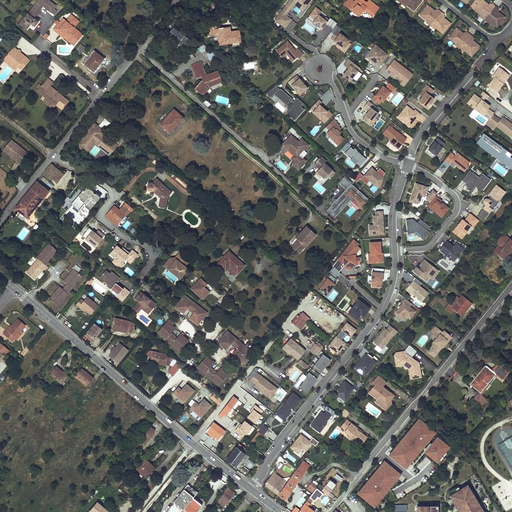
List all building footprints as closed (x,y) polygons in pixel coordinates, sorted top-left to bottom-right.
[(38,0),(32,7),(38,12),(43,6),(45,8),(47,10),(51,13),(57,6),(49,0),(38,0)] [(311,0),(290,0),(287,6),(291,9),(295,3),(297,0),(306,7),(308,5),(307,4),(308,3),(309,3),(311,0)] [(303,10),(306,7),(297,0),(295,3),(303,10)] [(344,4),(359,16),(364,10),(373,16),(379,8),(371,1),(369,4),(367,2),(363,0),(359,0),(357,4),(354,2),(350,7),(345,3),(344,4)] [(400,0),(402,2),(407,5),(414,11),(422,1),(420,0),(400,0)] [(489,5),(482,0),(481,0),(474,9),(481,15),(485,18),(490,22),(497,27),(505,17),(498,12),(496,11),(498,10),(498,9),(495,6),(492,4),(491,4),(490,6),(489,5)] [(443,33),(450,23),(443,18),(442,17),(443,15),(444,15),(441,12),(437,10),(436,12),(434,11),(427,5),(420,15),(427,21),(431,24),(436,28),(443,33)] [(291,9),(287,6),(282,12),(286,15),(291,9)] [(34,18),(38,12),(32,7),(19,24),(26,30),(31,24),(34,27),(39,22),(34,18)] [(316,7),(310,15),(315,19),(313,22),(317,25),(316,26),(321,30),(326,24),(329,27),(334,21),(330,17),(330,18),(329,19),(326,17),(324,19),(319,15),(322,11),(316,7)] [(286,15),(282,12),(275,20),(285,28),(292,19),(286,15)] [(79,21),(71,15),(66,21),(63,18),(59,22),(57,25),(53,30),(60,36),(63,32),(66,35),(64,37),(70,43),(72,41),(74,41),(76,42),(80,38),(76,35),(79,31),(74,27),(79,21)] [(310,15),(306,20),(320,31),(321,30),(316,26),(317,25),(313,22),(315,19),(310,15)] [(334,21),(329,27),(333,29),(336,25),(338,23),(334,21)] [(183,33),(173,24),(169,29),(179,38),(177,41),(180,43),(185,38),(181,35),(183,33)] [(306,26),(311,33),(314,30),(309,24),(306,26)] [(209,31),(206,32),(207,35),(218,34),(220,44),(241,41),(239,30),(230,32),(230,26),(220,28),(219,25),(209,27),(209,31)] [(336,25),(331,32),(334,35),(331,38),(338,44),(344,48),(348,42),(350,41),(339,32),(341,29),(336,25)] [(463,33),(456,28),(449,38),(456,43),(460,47),(464,50),(471,56),(479,46),(472,40),(471,39),(472,38),(473,37),(469,35),(466,32),(466,33),(464,34),(463,33)] [(299,58),(304,54),(299,48),(296,50),(288,41),(276,50),(282,57),(287,53),(290,58),(289,58),(292,62),(297,58),(296,57),(298,56),(298,57),(299,58)] [(351,44),(348,42),(344,48),(338,44),(336,46),(344,52),(351,44)] [(81,44),(75,51),(80,55),(86,48),(81,44)] [(186,53),(189,59),(204,50),(201,44),(186,53)] [(378,67),(388,54),(376,45),(366,57),(378,67)] [(18,67),(22,70),(30,60),(20,52),(19,53),(17,51),(18,51),(14,47),(3,60),(9,64),(11,61),(18,67)] [(85,64),(94,71),(99,64),(96,62),(100,56),(95,52),(89,59),(87,61),(85,64)] [(359,67),(349,59),(343,66),(348,69),(344,73),(346,75),(345,77),(349,80),(351,77),(353,78),(358,71),(357,70),(359,67)] [(413,74),(394,59),(386,70),(395,77),(397,74),(399,75),(398,76),(403,80),(403,79),(407,82),(413,74)] [(11,61),(9,64),(16,70),(18,67),(11,61)] [(202,80),(195,88),(202,94),(209,87),(222,81),(218,71),(207,76),(202,63),(192,67),(197,79),(203,76),(204,81),(203,81),(202,80)] [(492,81),(500,87),(503,83),(502,82),(508,74),(499,68),(493,76),(494,78),(492,81)] [(356,80),(362,73),(359,71),(353,78),(356,80)] [(295,76),(289,82),(300,94),(307,88),(297,75),(295,76)] [(48,78),(43,83),(49,88),(51,86),(54,83),(48,78)] [(489,85),(497,92),(500,87),(492,81),(489,85)] [(43,83),(37,91),(43,95),(46,98),(45,100),(50,104),(53,102),(56,104),(62,110),(69,101),(61,95),(60,96),(57,94),(55,96),(51,93),(54,89),(51,86),(49,88),(43,83)] [(373,93),(370,97),(377,102),(379,99),(381,100),(389,90),(381,84),(373,94),(373,93)] [(427,107),(434,98),(430,95),(434,90),(427,85),(423,90),(426,92),(422,96),(419,101),(427,107)] [(293,99),(282,89),(281,89),(280,89),(279,89),(276,86),(267,94),(270,97),(274,94),(288,106),(290,103),(294,106),(287,113),(295,121),(305,110),(301,106),(303,103),(297,97),(294,101),(292,100),(293,99)] [(487,99),(490,96),(483,92),(481,95),(483,96),(481,99),(483,101),(486,98),(487,99)] [(493,115),(494,113),(488,109),(490,106),(483,101),(481,99),(474,94),(467,103),(474,109),(476,107),(481,110),(479,112),(489,120),(493,115)] [(45,100),(44,101),(53,109),(56,104),(53,102),(50,104),(45,100)] [(319,100),(311,108),(314,111),(313,112),(320,119),(323,116),(328,120),(332,114),(328,110),(327,111),(320,105),(321,104),(322,103),(319,100)] [(369,101),(364,107),(369,111),(363,119),(370,124),(375,117),(379,113),(370,106),(372,103),(369,101)] [(407,106),(399,115),(403,117),(403,121),(409,126),(412,123),(411,121),(412,120),(413,121),(416,118),(417,119),(421,114),(415,110),(414,111),(407,106)] [(165,119),(166,119),(161,125),(170,133),(183,118),(174,109),(165,119)] [(500,120),(493,115),(489,120),(486,124),(493,130),(496,125),(511,137),(511,125),(511,126),(509,125),(510,123),(502,117),(500,120)] [(330,130),(327,133),(335,140),(335,139),(340,143),(344,139),(339,135),(342,132),(340,130),(341,129),(339,127),(340,126),(336,123),(337,122),(333,119),(326,127),(330,130)] [(83,138),(78,145),(88,152),(95,143),(98,146),(100,144),(111,152),(117,145),(106,137),(105,138),(97,132),(100,128),(94,124),(89,130),(91,131),(90,133),(89,133),(88,134),(84,138),(83,138)] [(408,140),(391,126),(384,134),(393,141),(391,143),(400,150),(408,140)] [(104,132),(100,128),(97,132),(105,138),(106,137),(102,134),(104,132)] [(113,139),(119,143),(126,134),(120,130),(113,139)] [(484,133),(478,142),(493,153),(495,150),(501,154),(499,157),(498,158),(511,168),(511,167),(511,158),(511,157),(507,154),(509,152),(503,147),(501,145),(501,146),(484,133)] [(291,135),(286,140),(289,143),(290,142),(292,144),(287,150),(294,155),(292,157),(295,160),(294,161),(291,163),(297,168),(305,160),(299,155),(308,145),(301,139),(298,142),(291,135)] [(437,156),(446,145),(439,139),(430,150),(437,156)] [(16,160),(20,163),(26,155),(23,153),(25,151),(11,140),(4,148),(18,158),(16,160)] [(282,145),(287,150),(292,144),(290,142),(289,143),(286,140),(282,145)] [(348,142),(341,149),(345,153),(346,152),(349,154),(348,155),(351,158),(353,156),(358,161),(356,163),(360,166),(367,159),(354,148),(353,149),(351,147),(352,146),(348,142)] [(3,150),(16,160),(18,158),(4,148),(3,150)] [(450,154),(438,168),(442,171),(451,161),(460,168),(465,171),(468,166),(467,165),(469,163),(457,153),(454,156),(450,153),(450,154)] [(326,160),(321,156),(315,163),(320,167),(319,168),(315,173),(319,176),(321,174),(325,178),(327,175),(330,177),(335,171),(324,162),(326,160)] [(345,162),(352,168),(355,164),(348,159),(345,162)] [(44,172),(57,183),(64,174),(52,164),(44,172)] [(364,176),(360,173),(354,179),(357,182),(360,178),(367,184),(371,180),(372,181),(371,182),(378,188),(380,185),(385,173),(379,168),(376,172),(374,170),(372,172),(370,170),(364,176)] [(470,170),(462,180),(466,183),(465,185),(468,188),(467,190),(471,191),(475,186),(482,191),(490,180),(482,173),(479,177),(470,170)] [(175,179),(188,190),(190,187),(177,176),(175,179)] [(342,208),(339,205),(347,195),(360,207),(368,198),(352,184),(353,183),(346,178),(344,176),(338,182),(346,189),(337,200),(336,198),(330,204),(332,205),(327,211),(334,217),(342,208)] [(172,192),(161,183),(160,184),(155,180),(153,183),(152,183),(151,183),(150,183),(149,183),(148,184),(147,185),(147,187),(147,188),(147,189),(148,190),(149,191),(150,191),(151,191),(153,191),(160,198),(158,206),(166,208),(168,197),(172,192)] [(37,182),(15,208),(21,212),(18,216),(23,220),(26,216),(28,218),(49,191),(41,184),(42,183),(39,182),(38,183),(37,182)] [(426,199),(430,202),(435,195),(437,193),(433,190),(430,193),(427,191),(428,187),(416,183),(413,192),(414,193),(413,196),(412,196),(410,201),(419,204),(422,196),(425,196),(425,195),(427,197),(426,199)] [(91,208),(101,196),(86,184),(71,204),(78,210),(84,203),(91,208)] [(60,206),(63,208),(78,191),(75,188),(74,190),(71,188),(68,192),(70,194),(60,206)] [(485,204),(486,205),(478,215),(484,219),(492,209),(492,210),(499,201),(498,201),(505,192),(500,188),(497,191),(494,188),(489,194),(491,196),(488,199),(487,199),(486,199),(485,199),(485,200),(484,201),(484,202),(484,203),(485,204)] [(63,208),(65,210),(79,192),(78,191),(63,208)] [(58,203),(60,206),(70,194),(68,192),(58,203)] [(442,201),(435,195),(430,202),(428,205),(442,217),(449,208),(443,203),(442,204),(440,203),(441,202),(442,201)] [(105,216),(117,226),(126,216),(132,208),(126,203),(120,211),(114,205),(105,216)] [(381,227),(384,227),(383,211),(376,211),(376,215),(373,215),(373,225),(369,225),(370,235),(381,234),(381,227)] [(463,219),(453,232),(462,238),(471,226),(472,227),(478,219),(470,213),(465,221),(463,219)] [(427,230),(430,227),(420,219),(418,222),(416,222),(415,223),(413,221),(413,219),(406,220),(408,233),(414,233),(416,230),(422,235),(420,237),(424,240),(430,232),(427,230)] [(316,235),(306,226),(296,237),(298,239),(292,245),(299,252),(316,235)] [(89,228),(83,236),(96,247),(103,239),(99,235),(98,236),(96,235),(97,234),(89,228)] [(499,254),(504,258),(511,248),(511,240),(504,234),(496,243),(503,248),(502,249),(498,246),(493,252),(497,255),(499,254)] [(342,255),(338,259),(343,263),(345,263),(345,266),(347,266),(352,265),(356,265),(355,257),(355,255),(360,248),(357,246),(359,244),(354,240),(345,251),(347,253),(344,256),(342,255)] [(454,261),(464,248),(457,243),(454,246),(447,241),(440,250),(454,261)] [(380,242),(370,243),(371,263),(381,262),(381,256),(379,256),(379,253),(381,253),(380,242)] [(26,272),(34,279),(44,269),(45,270),(48,267),(47,266),(50,262),(48,261),(57,250),(49,243),(37,257),(38,258),(26,272)] [(113,261),(119,266),(122,263),(124,265),(123,266),(127,269),(138,254),(132,249),(129,253),(125,250),(124,251),(117,245),(110,253),(116,257),(114,259),(113,261)] [(191,260),(181,252),(177,258),(174,261),(171,258),(167,263),(172,267),(171,267),(183,276),(189,268),(186,266),(191,260)] [(219,264),(226,270),(227,269),(235,276),(244,265),(229,252),(225,257),(223,255),(220,259),(222,260),(219,264)] [(260,261),(267,268),(272,262),(265,255),(260,261)] [(416,267),(413,271),(426,281),(429,277),(432,273),(435,275),(439,271),(424,259),(420,264),(422,266),(419,269),(416,267)] [(333,266),(339,272),(342,267),(341,266),(336,262),(333,266)] [(172,267),(167,263),(166,265),(182,278),(183,276),(171,267),(172,267)] [(339,272),(333,266),(318,285),(321,288),(319,290),(324,294),(327,290),(329,291),(333,286),(331,283),(332,282),(333,282),(340,273),(339,272)] [(384,273),(384,269),(375,268),(374,272),(372,272),(372,281),(382,281),(383,273),(384,273)] [(71,273),(79,279),(82,276),(78,272),(74,269),(71,273)] [(116,280),(119,280),(121,278),(112,271),(110,273),(106,270),(101,277),(108,283),(108,286),(110,287),(113,287),(121,293),(119,294),(125,299),(130,292),(125,287),(124,288),(117,283),(116,280)] [(50,298),(59,305),(70,290),(79,279),(71,273),(64,281),(68,283),(66,286),(63,289),(60,286),(50,298)] [(209,283),(202,278),(192,289),(205,299),(211,291),(206,286),(209,283)] [(429,293),(413,280),(409,285),(406,289),(412,294),(413,293),(417,297),(417,298),(422,302),(429,293)] [(151,312),(158,304),(141,291),(136,298),(140,301),(141,302),(139,304),(138,303),(134,309),(139,313),(142,308),(143,307),(145,305),(146,306),(145,308),(151,312)] [(197,304),(186,295),(176,307),(184,314),(189,309),(191,311),(197,304)] [(454,310),(462,316),(468,308),(466,306),(469,301),(462,295),(460,299),(454,306),(451,304),(450,303),(446,309),(451,313),(454,310)] [(451,304),(454,306),(460,299),(457,296),(451,304)] [(76,304),(79,306),(80,305),(86,310),(91,314),(98,306),(87,297),(83,301),(81,299),(76,304)] [(363,316),(369,307),(357,298),(355,301),(356,302),(352,307),(348,312),(357,319),(361,314),(363,316)] [(415,311),(403,302),(395,312),(396,315),(401,319),(405,315),(410,319),(415,311)] [(208,313),(197,304),(191,311),(194,314),(190,319),(198,326),(208,313)] [(292,322),(295,325),(301,317),(298,315),(292,322)] [(115,318),(113,329),(127,332),(128,329),(132,330),(133,322),(115,318)] [(3,333),(12,341),(15,338),(21,331),(26,326),(18,319),(11,326),(7,331),(6,330),(3,333)] [(173,326),(168,322),(158,333),(180,352),(189,341),(181,334),(178,338),(172,333),(176,329),(173,326)] [(341,330),(351,338),(357,330),(347,322),(341,330)] [(96,324),(86,336),(94,343),(97,340),(96,339),(103,330),(96,324)] [(385,328),(374,343),(382,349),(387,343),(386,343),(392,334),(393,335),(394,335),(397,331),(390,325),(387,329),(385,328)] [(451,338),(444,331),(442,332),(434,326),(430,330),(434,334),(433,336),(436,339),(432,343),(434,345),(431,348),(428,352),(434,356),(441,347),(440,346),(442,344),(444,345),(451,338)] [(231,343),(234,346),(239,340),(228,331),(218,343),(226,350),(231,343)] [(328,347),(339,355),(347,344),(336,336),(328,347)] [(291,353),(298,359),(305,351),(291,338),(284,346),(291,352),(291,353)] [(254,353),(239,340),(234,346),(237,348),(233,354),(241,361),(243,359),(246,362),(254,353)] [(130,350),(121,343),(110,357),(119,364),(130,350)] [(310,351),(314,355),(320,348),(316,344),(310,351)] [(405,354),(409,357),(410,356),(412,357),(416,351),(409,345),(405,350),(405,351),(405,354)] [(284,346),(282,348),(290,354),(291,353),(291,352),(284,346)] [(153,351),(150,362),(165,365),(166,362),(169,363),(171,355),(153,351)] [(409,357),(405,354),(405,351),(400,352),(400,356),(395,356),(396,362),(400,361),(405,365),(406,368),(409,368),(411,378),(421,376),(419,363),(417,363),(413,364),(413,361),(411,360),(412,359),(409,357)] [(324,353),(313,366),(320,372),(331,359),(324,353)] [(376,362),(365,354),(362,358),(364,359),(362,361),(361,360),(355,367),(358,369),(360,368),(363,370),(363,373),(365,375),(376,362)] [(219,387),(229,376),(221,369),(217,373),(211,368),(215,364),(207,357),(198,368),(219,387)] [(300,358),(297,362),(306,369),(309,365),(300,358)] [(167,371),(172,375),(182,365),(177,360),(167,371)] [(50,374),(62,384),(68,376),(61,370),(59,373),(54,369),(55,367),(52,365),(48,371),(51,373),(50,374)] [(297,385),(307,394),(321,380),(318,377),(320,375),(311,367),(303,375),(305,377),(297,385)] [(473,385),(480,391),(487,383),(494,374),(485,367),(477,377),(475,380),(476,381),(473,385)] [(75,376),(87,386),(93,378),(86,372),(84,375),(79,371),(75,376)] [(273,395),(278,389),(255,372),(249,381),(254,386),(254,387),(258,390),(256,392),(265,399),(264,401),(271,406),(277,399),(273,395)] [(373,396),(377,399),(380,401),(381,406),(385,405),(387,403),(391,403),(391,399),(393,395),(386,390),(385,390),(384,389),(385,389),(382,386),(385,382),(378,376),(372,383),(375,385),(369,392),(374,395),(373,396)] [(345,381),(341,386),(342,387),(340,389),(338,389),(339,397),(345,401),(349,397),(349,395),(354,389),(358,392),(360,388),(355,384),(353,387),(345,381)] [(480,391),(478,393),(480,395),(489,384),(487,383),(480,391)] [(173,393),(184,403),(194,391),(186,384),(181,390),(178,387),(173,393)] [(284,422),(303,400),(291,390),(273,413),(284,422)] [(219,415),(222,418),(224,415),(226,416),(238,400),(236,398),(238,395),(235,393),(219,415)] [(480,395),(478,393),(474,398),(483,405),(487,400),(480,395)] [(195,402),(190,408),(201,418),(211,406),(203,399),(198,405),(195,402)] [(322,411),(318,416),(320,418),(319,419),(318,419),(317,420),(316,419),(311,425),(320,432),(327,423),(326,422),(331,415),(333,416),(336,412),(327,405),(324,409),(326,411),(324,413),(322,411)] [(258,432),(260,434),(263,431),(264,432),(271,422),(268,419),(258,432)] [(368,437),(361,432),(358,430),(357,428),(346,419),(341,426),(346,430),(345,431),(349,435),(348,436),(354,441),(355,440),(360,443),(363,439),(365,441),(368,437)] [(395,448),(391,453),(395,457),(397,453),(410,463),(413,459),(411,458),(415,454),(416,455),(421,450),(419,448),(421,445),(423,447),(426,443),(423,441),(426,438),(429,440),(434,433),(431,431),(432,429),(419,419),(414,425),(416,426),(413,430),(411,428),(408,432),(410,434),(408,436),(406,435),(403,438),(405,440),(402,443),(400,441),(397,445),(399,447),(397,449),(395,448)] [(206,432),(215,439),(217,437),(220,440),(226,432),(213,422),(206,432)] [(153,434),(152,433),(154,430),(150,427),(139,440),(137,442),(141,445),(143,443),(144,443),(146,440),(147,441),(153,434)] [(266,436),(273,442),(279,435),(274,431),(272,433),(266,436)] [(227,460),(235,466),(260,434),(258,432),(245,449),(242,452),(236,447),(227,460)] [(312,443),(315,446),(319,442),(313,437),(310,441),(301,434),(297,440),(296,443),(295,442),(291,447),(298,453),(303,448),(306,451),(312,443)] [(437,437),(425,452),(437,462),(439,460),(445,452),(449,447),(441,440),(437,437)] [(445,452),(439,460),(441,461),(447,454),(445,452)] [(391,453),(389,455),(406,468),(410,463),(397,453),(395,457),(391,453)] [(145,459),(136,468),(145,476),(147,473),(148,474),(154,467),(145,459)] [(305,471),(309,465),(303,461),(290,478),(295,482),(296,483),(305,471)] [(380,466),(397,479),(401,474),(384,461),(380,466)] [(365,485),(358,493),(366,499),(367,498),(370,500),(369,502),(374,507),(379,501),(377,499),(384,491),(386,493),(391,487),(389,485),(391,482),(393,484),(397,479),(380,466),(376,471),(378,473),(375,476),(373,474),(367,482),(369,483),(367,486),(365,485)] [(265,484),(278,494),(287,482),(274,472),(265,484)] [(336,473),(334,477),(341,481),(343,478),(336,473)] [(295,482),(290,478),(287,482),(278,494),(285,499),(291,490),(290,489),(295,482)] [(324,487),(323,488),(330,493),(336,484),(330,479),(324,487)] [(317,488),(319,485),(314,481),(308,487),(314,492),(317,488)] [(193,498),(194,497),(198,492),(188,484),(174,501),(184,509),(193,498)] [(483,511),(479,505),(467,486),(450,496),(459,511),(436,511),(437,511),(438,511),(438,506),(430,506),(417,506),(416,511),(483,511)] [(224,507),(235,493),(227,487),(224,491),(225,491),(219,498),(216,501),(218,502),(224,507)] [(319,490),(317,488),(314,492),(307,500),(310,503),(313,499),(315,500),(318,497),(319,498),(322,494),(318,491),(319,490)] [(384,491),(377,499),(379,501),(386,493),(384,491)] [(194,497),(193,498),(201,506),(202,504),(194,497)] [(184,509),(183,509),(186,511),(195,511),(201,506),(193,498),(184,509)] [(298,511),(311,511),(313,510),(310,507),(312,504),(310,503),(307,500),(300,510),(298,511)] [(174,501),(183,509),(184,509),(174,501)] [(108,511),(109,511),(97,502),(88,511),(108,511)]
